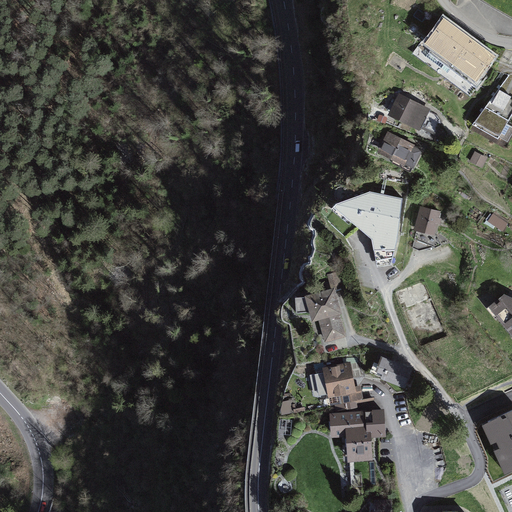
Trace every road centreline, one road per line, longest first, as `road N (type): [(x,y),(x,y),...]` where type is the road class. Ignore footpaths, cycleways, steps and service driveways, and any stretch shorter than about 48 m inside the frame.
road 1 (secondary): [(280,0),(293,64),(294,150),(258,511)]
road 2 (residential): [(415,507),(469,482),(481,459),(409,354),(387,300),(410,267)]
road 3 (secondary): [(37,511),(41,454),(0,396)]
